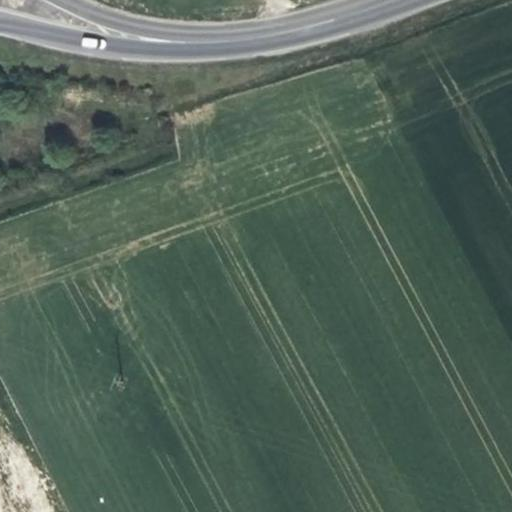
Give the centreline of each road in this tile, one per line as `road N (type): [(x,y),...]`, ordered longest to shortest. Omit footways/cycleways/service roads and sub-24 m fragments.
road 1 (tertiary): [(405,0),(262,37),(155,40)]
road 2 (tertiary): [(0,23),(89,42),(155,40)]
